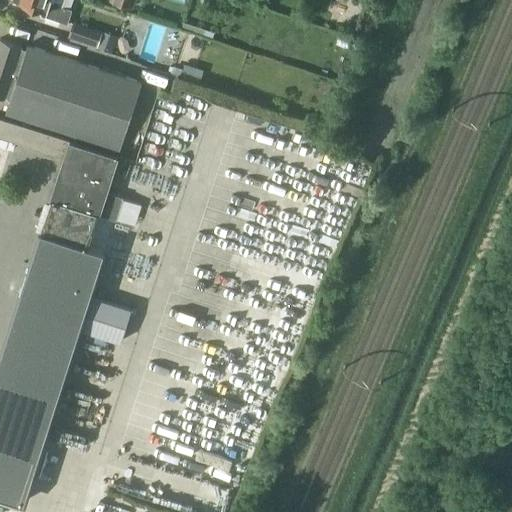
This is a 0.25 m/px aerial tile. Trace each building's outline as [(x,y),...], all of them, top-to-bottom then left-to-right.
[(15,0),(46,11),(45,15),(68,23),(73,8),(51,1),(51,0),(15,0)] [(97,45),(99,46),(98,47),(113,52),(118,35),(108,32),(74,21),(69,34),(65,32),(63,37),(96,48),(97,45)] [(0,96),(10,101),(28,47),(2,38),(0,43),(0,96)] [(10,101),(6,112),(120,148),(142,81),(29,44),(28,47),(10,101)] [(180,79),(191,83),(194,72),(183,69),(180,79)] [(119,156),(0,117),(0,135),(66,157),(28,272),(0,358),(0,445),(22,453),(119,156)]
